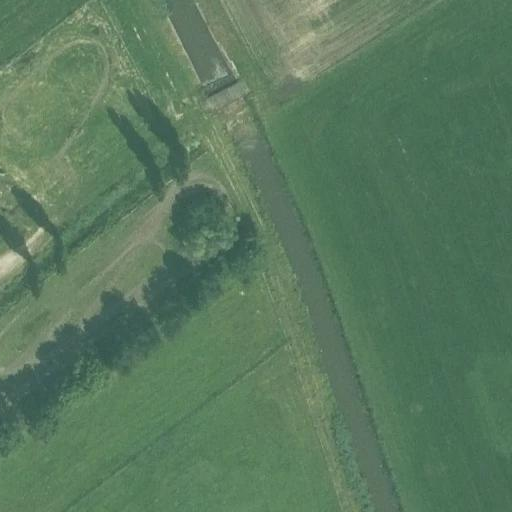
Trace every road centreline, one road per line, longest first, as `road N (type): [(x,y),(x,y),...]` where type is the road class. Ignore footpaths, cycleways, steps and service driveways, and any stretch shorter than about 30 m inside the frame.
road 1 (track): [(0,279),(202,108)]
road 2 (track): [(202,108),(251,87),(212,0)]
